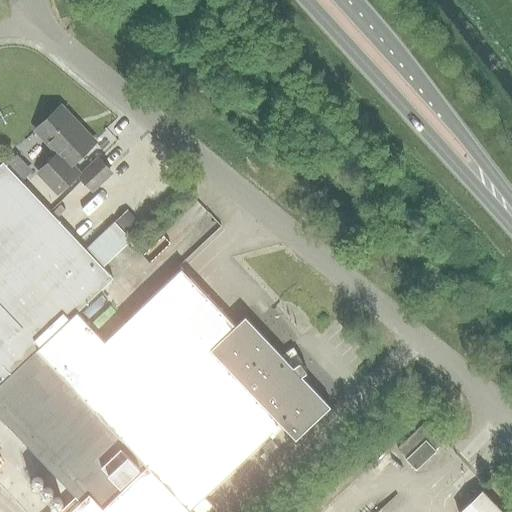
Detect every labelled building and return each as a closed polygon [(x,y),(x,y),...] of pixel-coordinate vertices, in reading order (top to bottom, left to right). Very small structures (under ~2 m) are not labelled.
[(58,154),(47,164),(38,172),(57,193),(78,174),(69,165),(93,143),(60,107),(36,130),(58,154)] [(22,153),(12,160),(17,167),(19,166),(24,173),(32,168),(22,153)] [(93,192),(114,173),(98,157),(78,176),(93,192)] [(0,384),(76,313),(112,279),(102,268),(131,240),(129,238),(114,222),(85,250),(2,162),(0,164),(0,384)] [(128,209),(114,222),(129,238),(143,225),(128,209)] [(104,342),(76,313),(0,384),(0,417),(80,502),(69,511),(215,511),(217,511),(204,497),(272,432),(274,434),(282,427),(295,440),(330,407),(301,377),(307,373),(301,362),(303,361),(293,348),(282,356),(245,317),(235,326),(181,269),(104,342)] [(434,451),(445,440),(426,421),(397,448),(407,459),(425,442),(434,451)] [(502,511),(482,491),(459,511),(502,511)]
